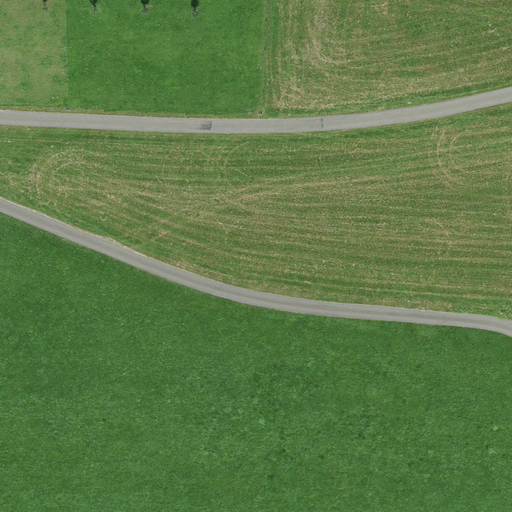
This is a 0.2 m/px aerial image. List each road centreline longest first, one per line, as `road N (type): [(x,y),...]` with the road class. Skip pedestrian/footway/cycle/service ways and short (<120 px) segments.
road 1 (unclassified): [(511,330),(213,287),(0,203)]
road 2 (unclassified): [(5,118),(211,126),(377,121),(511,94)]
